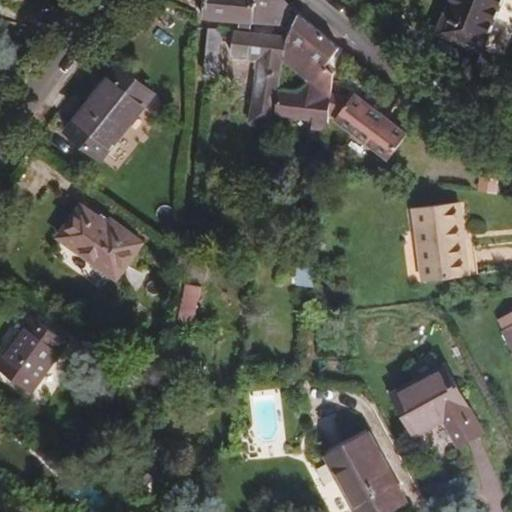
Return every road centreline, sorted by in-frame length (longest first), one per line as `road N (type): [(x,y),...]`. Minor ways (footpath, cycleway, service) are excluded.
road 1 (tertiary): [(511,145),(387,65),(312,0)]
road 2 (residential): [(106,0),(0,142)]
